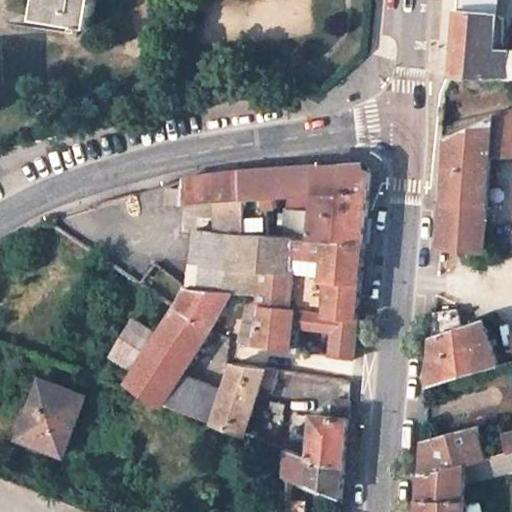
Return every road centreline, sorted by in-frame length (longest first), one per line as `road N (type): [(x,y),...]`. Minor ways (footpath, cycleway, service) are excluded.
road 1 (tertiary): [(411,111),(169,158),(55,193),(0,222)]
road 2 (tertiary): [(376,511),(411,111)]
